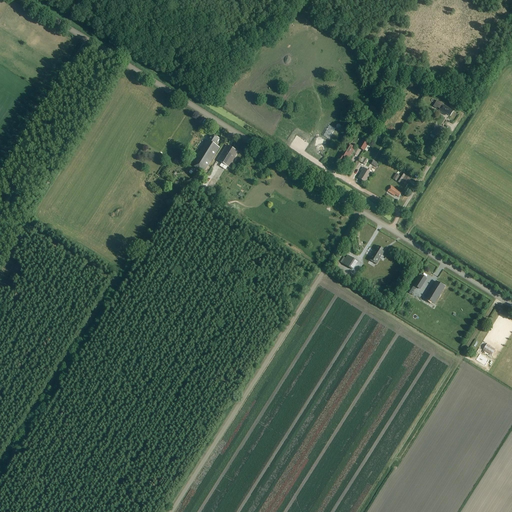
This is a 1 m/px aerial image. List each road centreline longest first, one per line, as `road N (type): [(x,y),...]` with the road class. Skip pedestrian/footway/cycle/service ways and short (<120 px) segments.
road 1 (unclassified): [(23,0),(511,305)]
road 2 (track): [(360,211),(171,511)]
